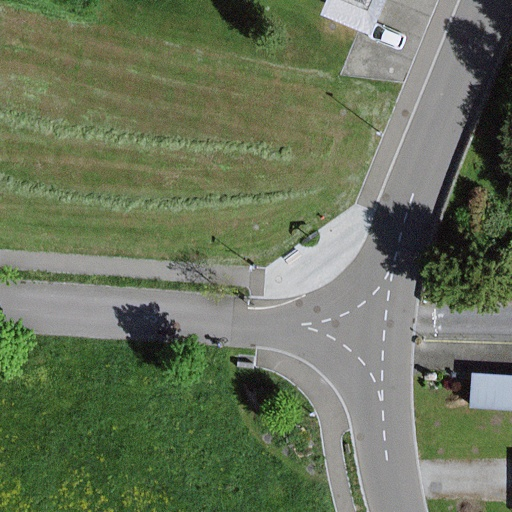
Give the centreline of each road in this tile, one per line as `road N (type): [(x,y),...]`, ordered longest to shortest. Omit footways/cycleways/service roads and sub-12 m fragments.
road 1 (residential): [(0,298),(381,334)]
road 2 (unclassified): [(381,334),(413,193),(496,0)]
road 3 (unclassified): [(400,511),(384,443),(381,334)]
